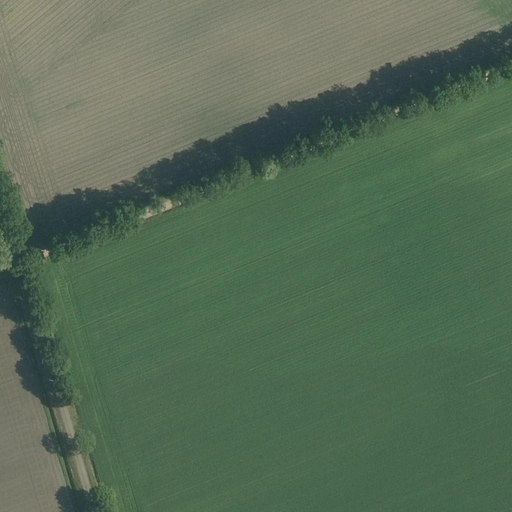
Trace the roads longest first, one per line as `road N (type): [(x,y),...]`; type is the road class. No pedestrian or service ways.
road 1 (track): [(0,270),(511,66)]
road 2 (unclassified): [(92,511),(0,203)]
